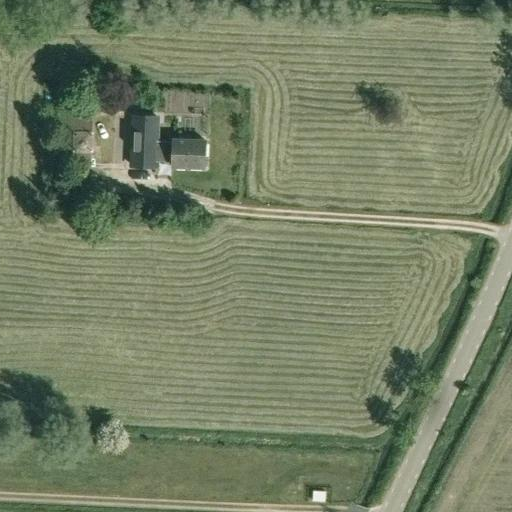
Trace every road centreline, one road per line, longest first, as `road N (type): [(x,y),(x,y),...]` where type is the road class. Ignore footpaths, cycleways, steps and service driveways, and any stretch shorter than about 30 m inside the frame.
road 1 (track): [(330,511),(0,496)]
road 2 (tertiary): [(386,511),(511,240)]
